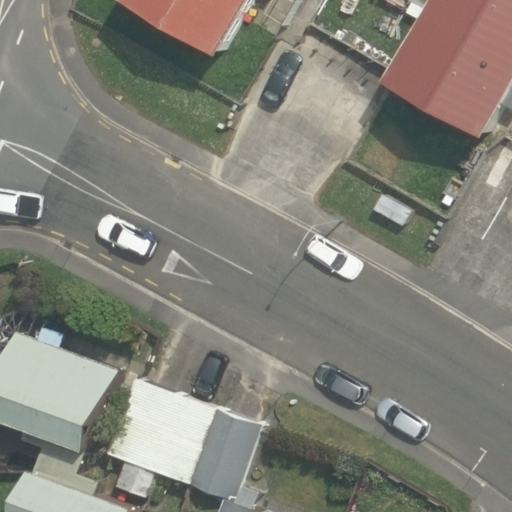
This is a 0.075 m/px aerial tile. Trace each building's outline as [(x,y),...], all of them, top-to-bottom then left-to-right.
[(258,0),(144,0),(230,51),(258,0)] [(511,0),(440,0),(397,74),(495,134),(511,104),(511,0)] [(142,511),(147,501),(105,484),(108,476),(87,468),(127,365),(26,325),(0,390),(0,405),(36,420),(30,433),(51,441),(22,511),(142,511)] [(165,469),(195,480),(226,404),(147,375),(118,452),(133,457),(122,485),(155,496),(165,469)] [(195,480),(233,493),(241,496),(247,480),(269,420),(226,404),(195,480)] [(241,496),(233,493),(225,511),(291,511),(293,509),(265,497),(269,487),(247,480),(241,496)]
